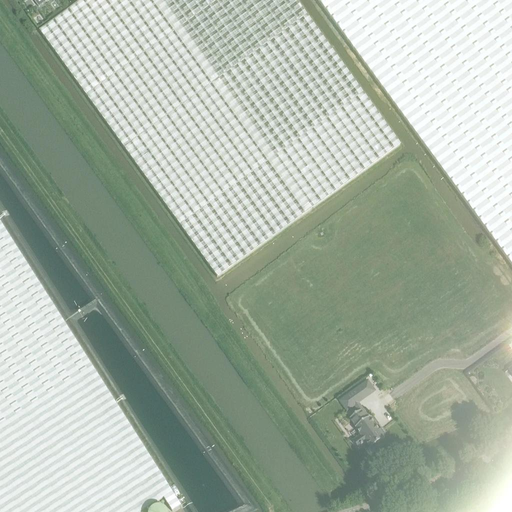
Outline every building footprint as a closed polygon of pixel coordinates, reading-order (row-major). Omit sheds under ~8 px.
[(82,0),(39,31),(217,278),(400,146),(294,0),(82,0)] [(511,0),(316,0),(511,266),(511,0)] [(0,511),(144,511),(163,500),(171,511),(173,511),(181,507),(0,223),(0,511)] [(368,381),(339,402),(347,413),(354,407),(358,413),(356,415),(355,416),(350,420),(356,428),(355,429),(360,437),(353,442),(359,449),(366,444),(370,450),(378,444),(385,439),(383,436),(386,434),(382,429),(379,431),(359,404),(376,392),(368,381)] [(511,511),(511,496),(490,511),(511,511)]
